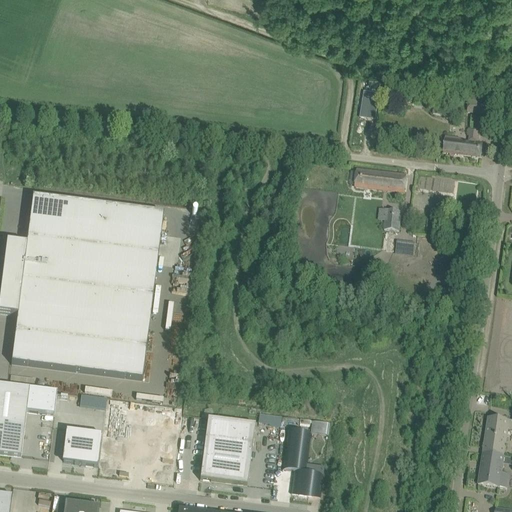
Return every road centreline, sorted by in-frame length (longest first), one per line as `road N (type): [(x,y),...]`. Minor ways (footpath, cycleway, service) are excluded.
road 1 (unknown): [(0,195),(168,210),(180,232),(155,386),(0,371)]
road 2 (unclassified): [(0,113),(500,174)]
road 3 (unclassified): [(450,511),(500,174)]
road 4 (unclassified): [(0,477),(287,511)]
road 5 (track): [(183,0),(341,57),(350,76),(342,156)]
road 6 (unclassified): [(500,174),(511,36)]
